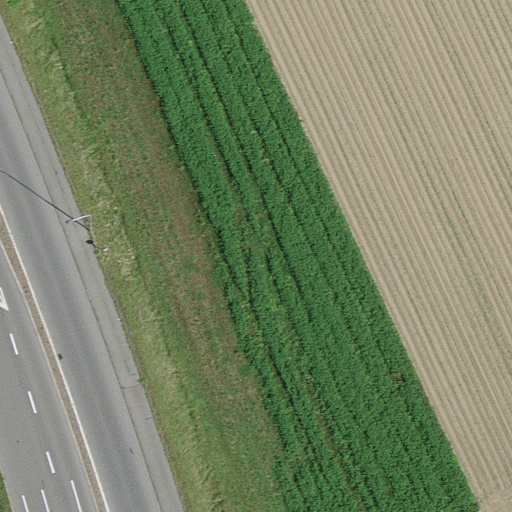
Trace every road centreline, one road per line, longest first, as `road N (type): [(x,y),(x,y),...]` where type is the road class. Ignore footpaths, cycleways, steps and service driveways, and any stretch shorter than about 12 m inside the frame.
road 1 (secondary): [(135,511),(0,144)]
road 2 (secondary): [(0,389),(38,511)]
